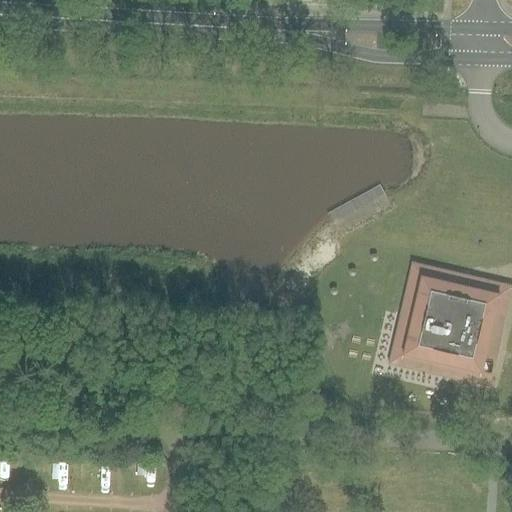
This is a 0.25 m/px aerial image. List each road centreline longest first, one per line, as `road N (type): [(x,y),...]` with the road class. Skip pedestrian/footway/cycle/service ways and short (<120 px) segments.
road 1 (unclassified): [(511,439),(188,421)]
road 2 (secondary): [(0,15),(261,29)]
road 3 (secondary): [(261,29),(372,57),(484,60)]
road 4 (secondary): [(483,29),(261,29)]
